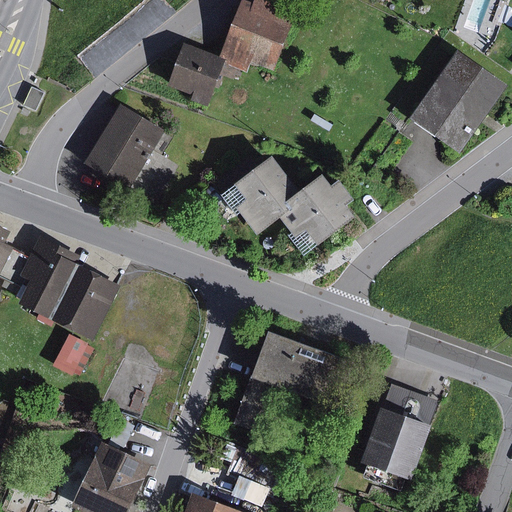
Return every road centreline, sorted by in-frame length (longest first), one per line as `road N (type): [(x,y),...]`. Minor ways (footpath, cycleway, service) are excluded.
road 1 (residential): [(27,208),(48,149),(73,111),(211,0)]
road 2 (residential): [(334,318),(370,260),(511,153)]
road 3 (residential): [(236,283),(156,511)]
road 4 (residential): [(27,208),(236,283)]
road 5 (residential): [(334,318),(511,381)]
